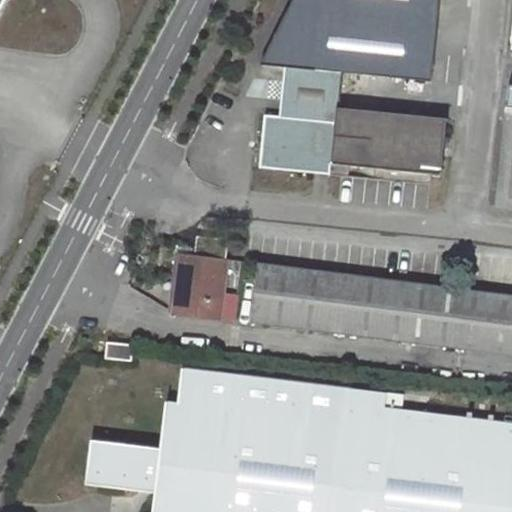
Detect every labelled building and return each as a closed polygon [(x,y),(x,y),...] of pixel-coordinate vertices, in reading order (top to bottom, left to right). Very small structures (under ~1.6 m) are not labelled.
[(293,0),(261,66),(283,69),(278,117),(265,115),(258,169),(330,176),(331,165),(442,176),(448,118),(337,108),(341,75),(430,82),(437,0),(293,0)] [(511,105),(507,105),(497,207),(511,208),(511,105)] [(196,235),(194,255),(227,260),(229,240),(196,235)] [(181,254),(174,314),(220,320),(227,260),(194,255),(181,254)] [(511,295),(258,263),(251,323),(511,355),(511,295)] [(107,342),(105,359),(132,363),(133,345),(107,342)] [(511,511),(511,425),(347,405),(348,391),(182,370),(178,405),(166,404),(160,454),(145,452),(145,447),(91,441),(86,485),(156,494),(153,511),(511,511)] [(383,409),(385,396),(348,391),(347,405),(383,409)]
